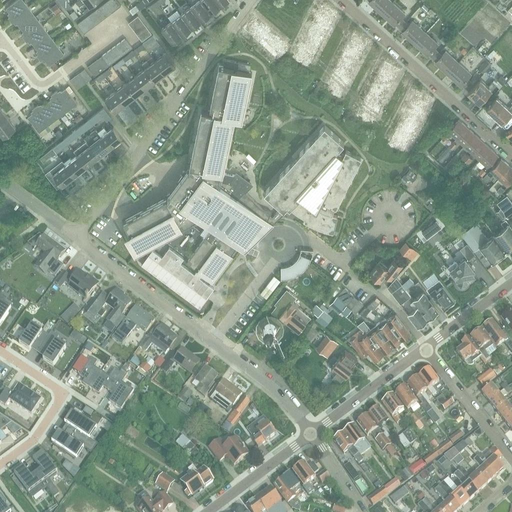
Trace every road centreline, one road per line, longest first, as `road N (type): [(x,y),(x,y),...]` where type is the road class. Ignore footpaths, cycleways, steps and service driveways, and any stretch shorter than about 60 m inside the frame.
road 1 (residential): [(77,237),(251,0)]
road 2 (residential): [(511,155),(341,0)]
road 3 (residential): [(0,350),(63,393),(38,435),(0,464)]
road 4 (unclassified): [(211,341),(77,237)]
road 5 (residential): [(5,44),(40,85),(115,30)]
road 6 (tertiary): [(310,434),(426,349)]
road 7 (residential): [(511,458),(426,349)]
road 8 (unclassified): [(310,434),(271,386),(211,341)]
road 9 (tertiary): [(207,511),(310,434)]
road 10 (residential): [(341,263),(394,307),(426,349)]
